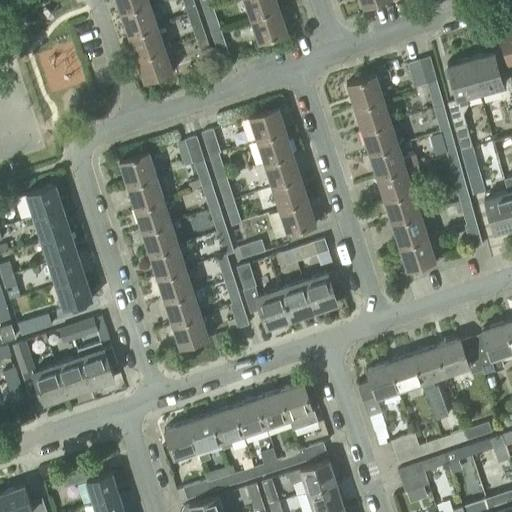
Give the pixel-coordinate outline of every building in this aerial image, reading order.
[(116,0),(120,9),(146,0),(116,0)] [(148,0),(146,0),(120,9),(127,32),(156,22),(148,0)] [(192,0),(182,0),(186,12),(196,9),(192,0)] [(276,0),(244,0),(250,16),(279,6),(276,0)] [(211,4),(202,7),(209,30),(219,27),(211,4)] [(279,6),(250,16),(258,40),(287,30),(279,6)] [(196,9),(186,12),(194,35),(204,32),(196,9)] [(156,22),(127,32),(135,55),(164,45),(156,22)] [(511,58),(511,26),(498,30),(506,61),(511,58)] [(227,50),(220,28),(219,27),(209,30),(218,54),(227,50)] [(212,55),(206,39),(204,32),(194,35),(202,58),(212,55)] [(164,45),(135,55),(143,78),(172,68),(164,45)] [(469,57),(479,91),(502,85),(493,50),(469,57)] [(424,83),(426,82),(436,79),(429,55),(417,59),(424,83)] [(446,100),(460,149),(471,146),(462,112),(468,102),(466,95),(479,91),(469,57),(447,63),(456,97),(446,100)] [(424,83),(417,59),(406,62),(413,86),(424,83)] [(353,105),(382,96),(375,73),(346,82),(353,105)] [(432,105),(443,102),(436,79),(426,82),(432,105)] [(382,96),(353,105),(361,128),(390,119),(382,96)] [(443,102),(432,105),(439,129),(449,125),(443,102)] [(256,138),(285,129),(277,105),(249,115),(256,138)] [(390,119),(361,128),(368,151),(397,142),(390,119)] [(449,125),(439,129),(445,152),(456,149),(449,125)] [(217,151),(218,151),(220,150),(212,126),(200,130),(208,154),(217,151)] [(285,129),(256,138),(264,161),(292,152),(285,129)] [(191,161),(193,161),(203,157),(195,134),(183,138),(191,161)] [(397,142),(368,151),(376,174),(404,165),(397,142)] [(484,190),(471,146),(460,149),(472,193),(484,190)] [(456,149),(445,152),(452,175),(462,172),(456,149)] [(126,183),(154,173),(147,150),(118,159),(126,183)] [(217,151),(208,154),(215,177),(225,174),(217,151)] [(292,152),(264,161),(271,184),(300,175),(292,152)] [(200,184),(210,180),(203,157),(193,161),(200,184)] [(404,165),(376,174),(383,197),(412,188),(404,165)] [(462,172),(452,175),(459,198),(469,195),(462,172)] [(133,206),(162,196),(154,173),(126,183),(133,206)] [(225,174),(215,177),(223,200),(232,197),(225,174)] [(511,174),(503,177),(507,190),(511,208),(511,174)] [(300,175),(271,184),(279,207),(307,198),(300,175)] [(210,180),(200,184),(208,207),(218,204),(210,180)] [(33,214),(62,204),(54,181),(25,190),(33,214)] [(412,188),(383,197),(390,220),(419,211),(412,188)] [(511,208),(507,190),(483,196),(493,230),(511,225),(511,208)] [(469,195),(459,198),(462,210),(465,222),(475,219),(469,195)] [(141,229),(169,219),(162,196),(133,206),(141,229)] [(232,197),(223,200),(231,224),(240,221),(232,197)] [(307,198),(279,207),(287,231),(315,221),(307,198)] [(62,204),(33,214),(40,236),(69,227),(62,204)] [(218,204),(208,207),(215,230),(225,227),(218,204)] [(419,211),(390,220),(398,243),(427,234),(419,211)] [(148,252),(177,242),(169,219),(141,229),(148,252)] [(475,219),(465,222),(463,223),(470,246),(481,243),(475,219)] [(69,227),(40,236),(48,259),(76,250),(69,227)] [(223,253),(225,252),(233,250),(225,227),(215,230),(223,253)] [(427,234),(398,243),(405,267),(434,258),(427,234)] [(238,245),(242,256),(265,248),(261,238),(238,245)] [(292,246),(296,259),(320,251),(316,238),(292,246)] [(156,275),(185,265),(177,242),(148,252),(156,275)] [(296,259),(292,246),(282,250),(286,262),(296,259)] [(76,250),(48,259),(55,282),(84,273),(76,250)] [(225,252),(223,253),(215,256),(223,278),(233,275),(225,252)] [(0,270),(1,274),(11,271),(8,260),(0,262),(0,270)] [(255,284),(248,262),(236,266),(243,288),(255,284)] [(185,265),(156,275),(164,298),(192,288),(185,265)] [(302,278),(312,308),(337,300),(334,291),(341,289),(334,269),(328,271),(327,270),(302,278)] [(11,271),(1,274),(5,287),(15,283),(11,271)] [(84,273),(55,282),(63,305),(92,296),(84,273)] [(233,275),(223,278),(230,301),(240,298),(233,275)] [(312,308),(302,278),(278,286),(288,316),(312,308)] [(255,284),(243,288),(251,311),(260,307),(266,323),(288,316),(278,286),(258,293),(255,284)] [(171,321),(200,311),(192,288),(164,298),(171,321)] [(236,326),(238,325),(248,322),(240,298),(230,301),(230,302),(228,302),(236,326)] [(0,323),(10,321),(5,305),(0,306),(0,323)] [(31,315),(35,327),(50,322),(46,311),(31,315)] [(200,311),(171,321),(179,344),(208,335),(200,311)] [(35,327),(31,315),(16,320),(20,332),(35,327)] [(69,323),(73,336),(98,327),(93,315),(69,323)] [(511,316),(503,320),(511,346),(511,316)] [(482,331),(469,336),(480,368),(481,368),(482,373),(503,366),(499,353),(511,348),(511,346),(503,320),(480,328),(482,331)] [(10,321),(0,323),(0,336),(1,338),(14,334),(10,321)] [(73,336),(69,323),(59,327),(63,339),(73,336)] [(480,368),(469,336),(460,339),(459,335),(435,344),(444,372),(468,364),(471,371),(480,368)] [(11,343),(14,353),(20,371),(33,366),(24,339),(11,343)] [(100,341),(77,348),(79,354),(89,383),(113,375),(110,364),(117,362),(111,344),(103,346),(102,347),(100,341)] [(0,357),(10,354),(6,343),(0,344),(0,357)] [(412,351),(421,379),(444,372),(435,344),(412,351)] [(421,379),(412,351),(389,359),(399,387),(421,379)] [(89,383),(79,354),(56,362),(66,391),(89,383)] [(358,382),(367,411),(380,407),(376,395),(399,387),(389,359),(365,367),(369,378),(358,382)] [(66,391),(56,362),(33,370),(43,399),(66,391)] [(6,380),(18,377),(13,364),(2,368),(6,380)] [(18,377),(6,380),(10,392),(22,389),(18,377)] [(316,418),(303,379),(279,387),(289,415),(288,415),(292,426),(316,418)] [(289,415),(279,387),(255,395),(265,423),(288,415),(289,415)] [(233,403),(243,431),(265,423),(255,395),(233,403)] [(230,445),(227,436),(243,431),(233,403),(209,411),(219,439),(222,448),(230,445)] [(208,457),(204,444),(219,439),(209,411),(186,419),(196,447),(199,460),(208,457)] [(196,447),(186,419),(164,426),(174,455),(196,447)] [(464,436),(465,438),(491,430),(488,420),(463,428),(464,430),(467,429),(468,434),(464,436)] [(440,436),(444,445),(465,438),(464,436),(468,434),(467,429),(464,430),(463,428),(440,436)] [(511,428),(501,432),(504,442),(511,439),(511,428)] [(394,450),(418,443),(414,431),(390,439),(394,450)] [(426,440),(429,450),(444,445),(440,436),(426,440)] [(466,451),(467,454),(493,446),(490,436),(469,443),(471,449),(466,451)] [(300,449),(303,459),(326,452),(323,440),(299,447),(300,449)] [(429,450),(426,440),(418,443),(394,450),(398,461),(429,450)] [(471,449),(469,443),(444,451),(447,461),(467,454),(466,451),(471,449)] [(277,457),(281,466),(297,461),(303,459),(300,449),(277,457)] [(400,477),(424,469),(447,461),(444,451),(397,467),(400,477)] [(254,464),(258,473),(281,466),(277,457),(254,464)] [(307,490),(336,481),(328,457),(287,470),(291,481),(303,477),(307,490)] [(92,501),(117,492),(110,469),(94,475),(90,463),(59,473),(63,485),(85,478),(92,501)] [(229,472),(232,481),(258,473),(254,464),(229,472)] [(424,469),(400,477),(405,490),(428,482),(424,469)] [(207,479),(210,489),(218,486),(232,481),(229,472),(214,477),(207,479)] [(267,502),(277,499),(269,476),(260,479),(267,502)] [(210,489),(207,479),(206,477),(183,484),(187,496),(210,489)] [(254,508),(263,505),(255,480),(246,483),(254,508)] [(314,511),(321,511),(344,505),(336,481),(307,490),(314,511)] [(1,490),(8,511),(21,511),(32,508),(33,511),(47,511),(41,495),(29,499),(23,482),(1,490)] [(511,511),(511,482),(506,485),(511,501),(488,510),(489,511),(511,511)] [(0,490),(0,511),(8,511),(1,490),(0,490)] [(96,511),(123,511),(117,492),(92,501),(96,511)] [(191,511),(223,511),(218,493),(188,502),(191,511)] [(281,511),(277,499),(267,502),(270,511),(281,511)]
